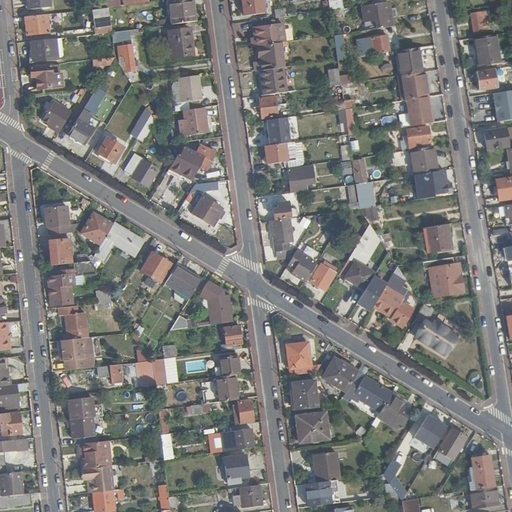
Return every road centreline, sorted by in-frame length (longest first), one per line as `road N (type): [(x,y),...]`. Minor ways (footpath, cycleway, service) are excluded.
road 1 (residential): [(509,439),(439,0)]
road 2 (residential): [(18,143),(55,511)]
road 3 (residential): [(509,439),(254,283)]
road 4 (residential): [(254,283),(216,0)]
road 5 (residential): [(254,283),(18,143)]
road 6 (residential): [(285,511),(254,283)]
road 7 (residential): [(0,13),(18,143)]
